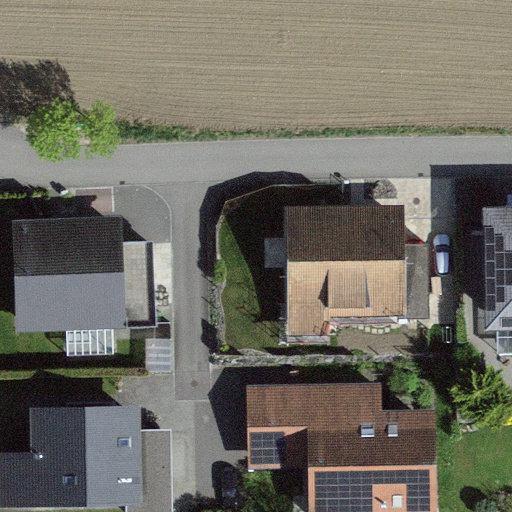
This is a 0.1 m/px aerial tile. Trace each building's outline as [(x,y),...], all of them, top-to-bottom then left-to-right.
[(404,207),(286,209),(288,339),(330,338),(329,321),(430,319),(429,247),(404,247),(404,207)] [(511,212),(481,212),(482,338),(496,338),(496,356),(500,356),(500,369),(511,369),(511,212)] [(122,219),(11,222),(14,335),(25,335),(26,351),(67,350),(67,359),(115,358),(114,332),(156,331),(154,245),(123,246),(122,219)] [(381,384),(246,386),(247,472),(308,472),(308,511),(438,511),(437,412),(381,413),(381,384)] [(173,511),(173,434),(140,434),(140,412),(29,413),(30,456),(0,456),(0,511),(173,511)]
